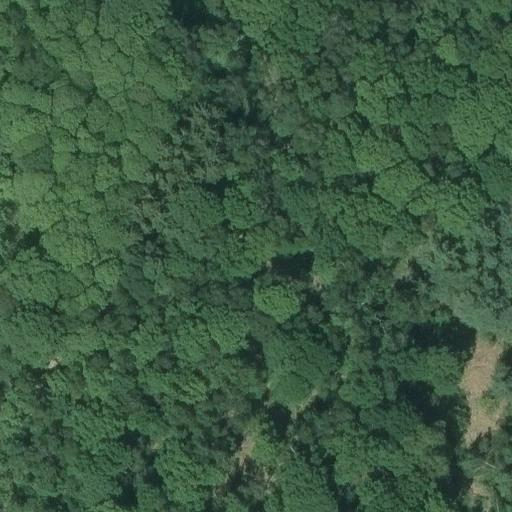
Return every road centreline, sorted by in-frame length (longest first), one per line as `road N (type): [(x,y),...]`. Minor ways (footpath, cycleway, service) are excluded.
road 1 (track): [(234,0),(310,197),(401,292),(427,332),(455,511)]
road 2 (track): [(103,511),(61,335)]
